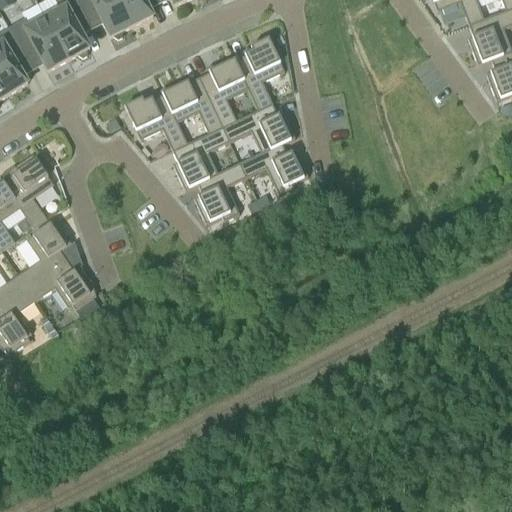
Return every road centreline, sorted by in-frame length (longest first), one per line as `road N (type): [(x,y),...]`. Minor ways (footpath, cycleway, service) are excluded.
road 1 (residential): [(63,99),(265,0)]
road 2 (residential): [(111,286),(77,188),(86,155),(63,99)]
road 3 (unknown): [(276,0),(315,130)]
